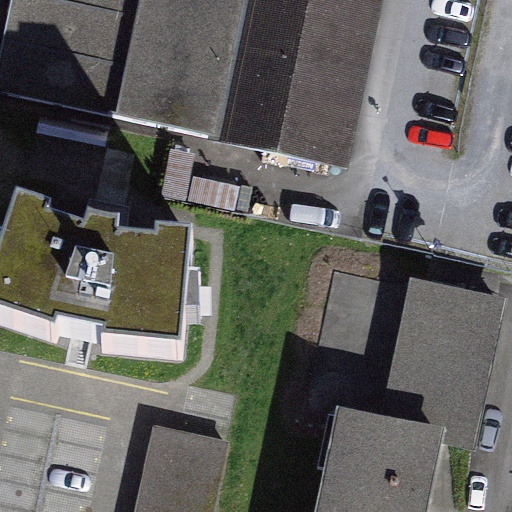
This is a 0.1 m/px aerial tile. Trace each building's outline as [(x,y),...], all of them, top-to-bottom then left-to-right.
[(19,0),(0,78),(0,93),(117,122),(147,0),(19,0)] [(385,0),(147,0),(117,122),(347,176),(385,0)] [(125,237),(27,216),(0,274),(0,318),(72,346),(187,361),(197,250),(133,256),(125,237)] [(502,315),(413,298),(387,428),(327,416),(308,511),(422,511),(433,458),(472,465),(502,315)] [(222,511),(233,460),(153,442),(137,511),(222,511)]
